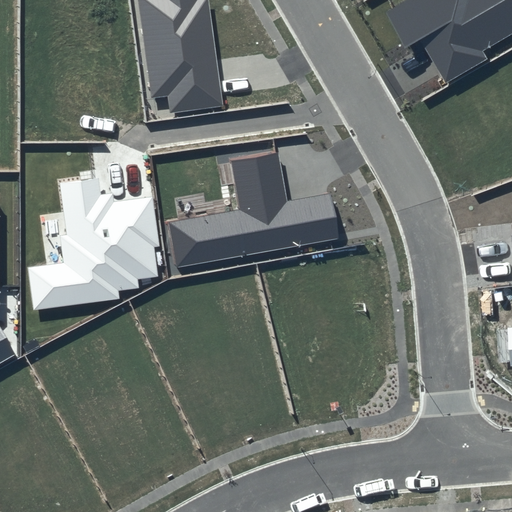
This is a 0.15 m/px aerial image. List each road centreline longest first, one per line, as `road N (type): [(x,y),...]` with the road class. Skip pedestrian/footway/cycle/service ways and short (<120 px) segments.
road 1 (residential): [(305,0),(428,224),(455,458)]
road 2 (residential): [(220,511),(329,473),(455,458)]
